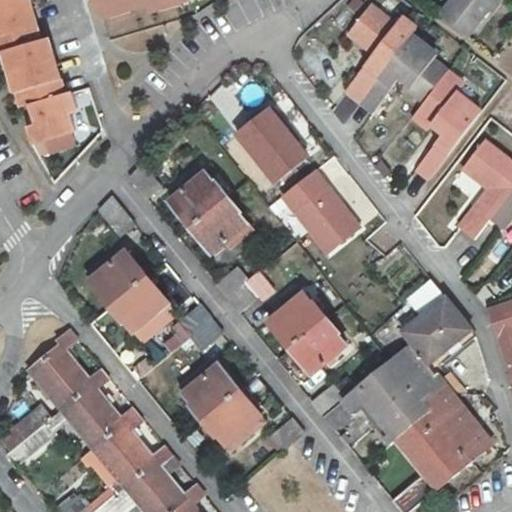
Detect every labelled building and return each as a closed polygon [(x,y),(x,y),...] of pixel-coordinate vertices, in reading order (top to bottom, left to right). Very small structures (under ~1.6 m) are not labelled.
[(0,0),(0,40),(0,42),(7,40),(23,95),(31,93),(41,127),(35,128),(40,144),(81,132),(76,115),(85,113),(80,95),(72,97),(57,45),(48,48),(34,0),(0,0)] [(97,0),(102,13),(144,0),(149,0),(151,6),(172,0),(97,0)] [(506,0),(459,0),(446,17),(471,36),(492,10),(496,13),(506,0)] [(356,98),(362,103),(415,38),(420,31),(406,19),(400,28),(373,7),(352,33),(366,44),(370,42),(381,50),(348,91),(356,98)] [(405,80),(416,88),(435,62),(440,57),(415,38),(362,103),(371,110),(377,114),(405,80)] [(449,73),(435,62),(416,88),(413,92),(426,102),(449,73)] [(462,84),(449,73),(426,102),(415,116),(428,128),(432,123),(442,131),(412,170),(421,176),(428,182),(482,113),(457,93),(462,84)] [(269,109),(236,135),(274,184),(307,158),(269,109)] [(475,239),(491,217),(511,190),(511,165),(509,168),(482,146),(462,172),(488,194),(460,229),(468,234),(475,239)] [(134,179),(150,199),(164,189),(146,166),(134,179)] [(314,168),(278,199),(328,257),(364,226),(314,168)] [(179,211),(200,236),(237,206),(224,191),(221,192),(214,183),(179,211)] [(511,217),(511,190),(491,217),(499,224),(504,228),(511,217)] [(117,232),(131,219),(114,199),(101,213),(117,232)] [(237,206),(200,236),(222,262),(256,234),(249,225),(250,223),(237,206)] [(379,226),(368,242),(385,253),(395,237),(379,226)] [(130,252),(114,265),(94,281),(102,291),(100,293),(112,308),(150,277),(130,252)] [(94,281),(114,265),(110,260),(90,276),(94,281)] [(224,289),(235,302),(255,286),(244,272),(224,289)] [(255,286),(235,302),(247,317),(266,301),(270,305),(282,295),(267,276),(255,286)] [(150,277),(112,308),(125,324),(128,322),(136,332),(171,304),(150,277)] [(272,324),(294,350),(331,319),(318,304),(316,305),(307,295),(272,324)] [(482,337),(447,296),(431,310),(440,321),(412,345),(437,375),(482,337)] [(184,323),(194,335),(214,319),(203,306),(184,323)] [(214,319),(194,335),(206,351),(226,333),(214,319)] [(345,335),(331,319),(294,350),(315,374),(350,346),(343,337),(345,335)] [(23,369),(58,411),(89,385),(85,381),(62,353),(74,343),(66,333),(54,343),(57,347),(29,365),(23,369)] [(426,404),(446,387),(437,375),(412,345),(350,397),(328,415),(340,429),(360,412),(358,410),(369,401),(401,439),(433,412),(426,404)] [(193,405),(206,421),(244,391),(223,365),(188,393),(195,402),(193,405)] [(63,419),(89,449),(120,422),(118,420),(94,390),(106,381),(97,371),(85,381),(89,385),(58,411),(46,420),(6,453),(3,457),(12,468),(50,437),(47,432),(63,419)] [(318,402),(328,415),(350,397),(340,385),(318,402)] [(495,446),(446,387),(426,404),(433,412),(475,463),(495,446)] [(264,416),(244,391),(206,421),(219,437),(222,435),(231,445),(264,416)] [(0,444),(6,453),(46,420),(36,408),(0,437),(0,444)] [(152,461),(149,457),(126,430),(138,420),(130,410),(118,420),(120,422),(89,449),(95,456),(121,487),(152,461)] [(403,506),(407,511),(416,511),(421,509),(426,511),(438,511),(440,511),(446,508),(448,504),(448,497),(447,493),(444,488),(475,463),(433,412),(401,439),(436,479),(403,506)] [(309,432),(298,418),(277,435),(288,449),(309,432)] [(152,461),(121,487),(132,501),(139,509),(141,511),(169,511),(184,500),(181,495),(165,477),(157,468),(169,457),(161,448),(149,457),(152,461)] [(113,494),(121,487),(95,456),(87,463),(108,489),(113,494)] [(157,468),(165,477),(177,466),(169,457),(157,468)] [(194,511),(190,506),(202,496),(193,486),(181,495),(184,500),(169,511),(194,511)] [(121,487),(113,494),(91,511),(119,511),(132,501),(121,487)] [(91,511),(113,494),(108,489),(83,509),(71,496),(52,511),(91,511)]
